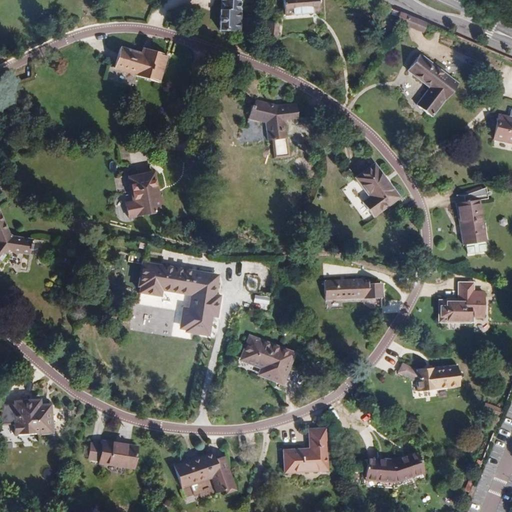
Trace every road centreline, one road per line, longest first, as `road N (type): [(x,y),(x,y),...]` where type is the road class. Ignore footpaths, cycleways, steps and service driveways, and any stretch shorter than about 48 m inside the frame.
road 1 (unknown): [(189,435),(220,336),(226,269)]
road 2 (tertiary): [(398,0),(511,46)]
